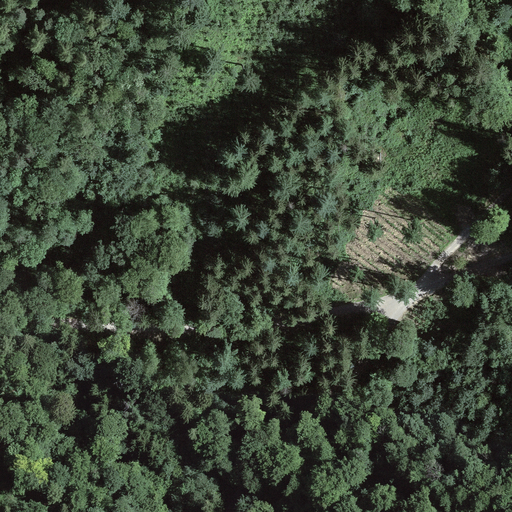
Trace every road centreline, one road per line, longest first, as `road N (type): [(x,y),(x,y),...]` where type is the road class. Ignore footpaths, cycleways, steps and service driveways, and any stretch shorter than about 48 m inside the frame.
road 1 (track): [(0,312),(236,328),(411,296)]
road 2 (track): [(231,511),(250,482),(340,392),(411,296)]
road 3 (track): [(411,296),(511,184)]
